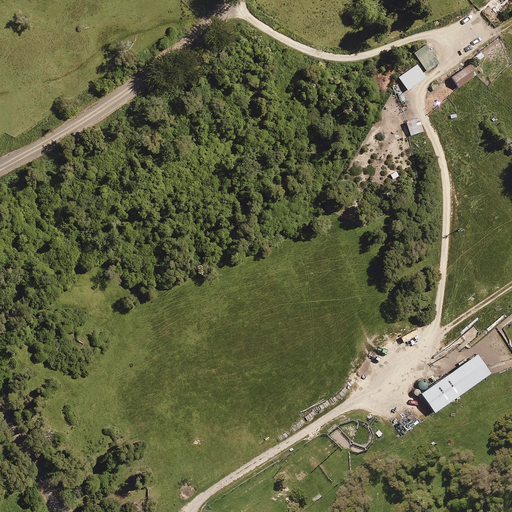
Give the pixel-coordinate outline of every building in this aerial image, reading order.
[(439,63),(426,45),(414,53),(426,71),(439,63)] [(477,73),(471,64),(453,77),(459,86),(477,73)] [(397,93),(402,102),(406,100),(397,84),(392,87),(395,94),(397,93)] [(424,131),(419,118),(406,122),(411,136),(424,131)] [(366,180),(359,178),(356,189),(363,191),(366,180)] [(490,373),(477,354),(421,393),(435,413),(490,373)] [(261,511),(254,502),(239,511),(261,511)]
